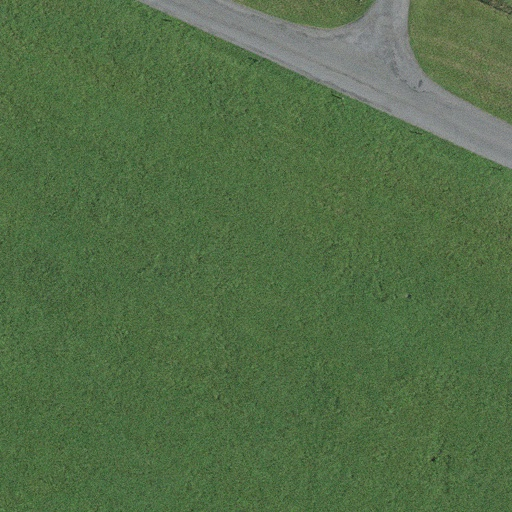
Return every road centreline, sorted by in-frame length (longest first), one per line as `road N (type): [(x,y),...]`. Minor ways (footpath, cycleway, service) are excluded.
road 1 (residential): [(368,71),(190,0)]
road 2 (residential): [(511,135),(368,71)]
